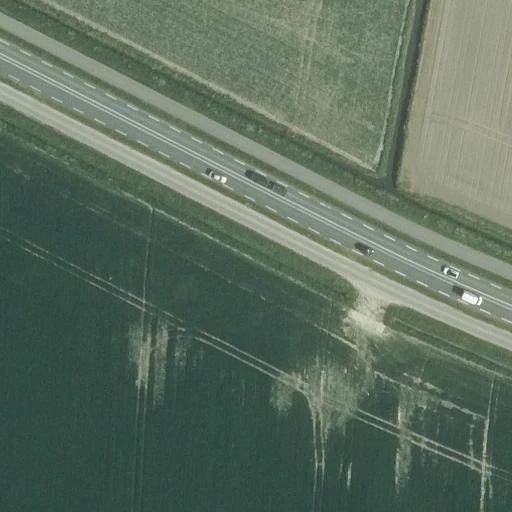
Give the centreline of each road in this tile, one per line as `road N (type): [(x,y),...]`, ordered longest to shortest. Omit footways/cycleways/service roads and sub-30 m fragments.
road 1 (unclassified): [(511,344),(398,299),(0,94)]
road 2 (primary): [(511,306),(342,232),(0,56)]
road 3 (unclassified): [(0,21),(511,271)]
